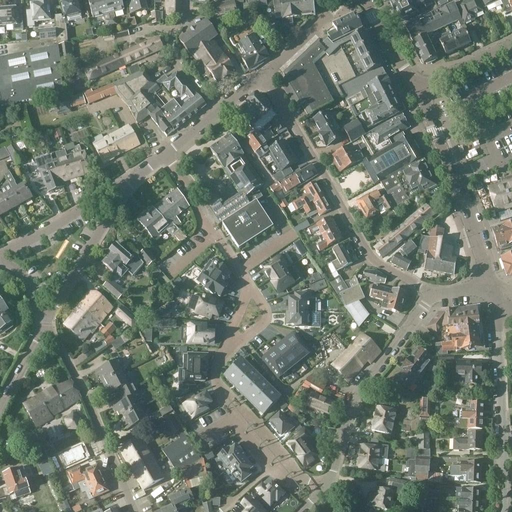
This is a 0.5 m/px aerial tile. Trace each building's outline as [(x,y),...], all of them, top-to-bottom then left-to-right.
[(64,19),(67,18),(68,23),(82,19),(81,15),(77,0),(71,0),(60,3),(64,19)] [(113,32),(111,26),(104,0),(87,0),(93,19),(103,17),(107,33),(113,32)] [(121,0),(104,0),(111,26),(117,25),(114,14),(124,11),(121,0)] [(127,2),(130,15),(148,10),(145,0),(132,0),(132,1),(127,2)] [(180,15),(180,0),(167,0),(167,15),(180,15)] [(241,0),(234,2),(237,15),(240,15),(238,6),(243,5),(244,8),(248,7),(244,0),(241,0)] [(244,0),(248,7),(249,9),(267,6),(267,7),(270,7),(273,7),(275,20),(282,19),(283,26),(292,25),(291,20),(295,19),(292,0),(244,0)] [(292,0),(295,19),(315,17),(313,3),(316,3),(318,0),(292,0)] [(388,0),(389,3),(393,10),(413,0),(388,0)] [(413,0),(393,10),(399,22),(404,20),(403,19),(432,5),(429,0),(413,0)] [(454,2),(462,20),(464,24),(475,19),(474,16),(483,12),(477,0),(469,0),(463,3),(461,0),(459,0),(455,2),(454,2)] [(479,0),(483,7),(485,6),(486,8),(501,1),(506,14),(511,12),(511,13),(511,11),(507,0),(479,0)] [(417,21),(405,26),(413,43),(432,34),(458,22),(462,20),(454,2),(455,2),(455,1),(449,4),(442,8),(439,10),(417,21)] [(34,27),(34,22),(50,21),(48,2),(38,3),(39,4),(31,5),(32,11),(26,12),(27,28),(34,27)] [(216,5),(216,6),(218,17),(233,14),(233,16),(237,15),(234,2),(220,5),(220,4),(216,5)] [(19,8),(5,9),(7,26),(13,26),(13,32),(23,31),(22,13),(19,13),(19,8)] [(160,23),(159,12),(151,13),(153,24),(160,23)] [(333,27),(326,33),(331,44),(339,40),(340,40),(362,29),(354,15),(332,26),(333,27)] [(55,16),(56,29),(57,40),(58,45),(68,43),(66,25),(62,25),(61,16),(55,16)] [(216,37),(205,21),(185,36),(180,39),(179,40),(191,56),(192,55),(209,78),(211,76),(218,85),(223,81),(223,82),(236,73),(212,40),(216,37)] [(238,46),(244,56),(237,60),(245,74),(249,72),(248,71),(252,69),(254,71),(269,59),(267,56),(272,53),(256,24),(246,31),(241,23),(237,26),(240,33),(230,40),(230,41),(233,47),(235,48),(238,46)] [(40,41),(57,40),(56,29),(39,31),(40,41)] [(112,38),(112,40),(114,40),(129,36),(128,29),(112,33),(112,38)] [(457,30),(450,33),(452,36),(458,50),(471,44),(469,41),(468,39),(465,31),(464,30),(462,31),(459,33),(457,30)] [(351,38),(356,49),(368,44),(363,32),(351,38)] [(450,32),(437,38),(439,43),(439,42),(442,48),(439,50),(442,56),(446,55),(458,50),(452,36),(450,33),(450,32)] [(432,34),(413,43),(418,53),(422,61),(424,66),(437,59),(440,57),(437,51),(437,50),(435,46),(437,45),(432,34)] [(290,78),(279,84),(294,110),(300,107),(307,118),(344,98),(346,101),(363,92),(362,90),(368,87),(367,86),(386,77),(380,68),(379,65),(366,72),(356,49),(351,38),(332,48),(325,40),(321,44),(319,40),(286,71),(290,78)] [(158,39),(120,56),(124,67),(162,50),(158,39)] [(71,43),(58,45),(58,47),(61,62),(73,60),(71,43)] [(366,72),(379,65),(371,50),(368,44),(356,49),(366,72)] [(0,58),(0,83),(61,69),(58,47),(0,58)] [(89,82),(124,67),(120,56),(85,71),(89,82)] [(63,80),(61,69),(0,83),(0,102),(1,108),(64,94),(61,80),(63,80)] [(142,72),(113,84),(116,95),(127,108),(144,94),(144,93),(153,84),(144,74),(143,74),(142,72)] [(179,108),(189,121),(205,107),(177,73),(162,85),(168,93),(174,89),(181,98),(176,102),(175,103),(179,108)] [(349,109),(350,108),(390,89),(391,88),(386,77),(367,86),(368,87),(362,90),(363,92),(346,101),(349,109)] [(83,93),(88,106),(111,96),(111,97),(116,95),(113,84),(112,84),(92,93),(91,90),(83,93)] [(144,93),(144,94),(174,131),(186,122),(176,110),(179,108),(175,103),(176,102),(175,100),(164,109),(156,99),(159,96),(156,93),(160,90),(155,84),(154,85),(153,84),(144,93)] [(390,89),(350,108),(355,118),(358,117),(395,99),(390,89)] [(50,113),(56,111),(57,117),(72,113),(71,109),(86,105),(82,94),(68,97),(53,100),(47,102),(50,113)] [(127,108),(129,109),(137,125),(149,116),(166,137),(174,131),(144,94),(127,108)] [(252,128),(256,133),(245,141),(255,154),(256,154),(266,146),(267,146),(258,133),(262,136),(266,132),(271,128),(268,125),(271,122),(272,121),(278,131),(284,127),(278,116),(275,118),(271,113),(271,112),(257,96),(256,97),(246,105),(247,106),(238,114),(251,129),(252,128)] [(342,99),(339,101),(339,103),(341,108),(344,108),(346,107),(347,104),(344,100),(342,99)] [(368,130),(372,128),(401,113),(395,99),(358,117),(366,130),(368,129),(368,130)] [(312,122),(319,134),(320,134),(337,124),(332,117),(330,118),(328,113),(312,122)] [(345,119),(341,113),(336,116),(339,122),(345,119)] [(368,152),(371,158),(397,143),(394,138),(408,130),(406,127),(403,118),(404,117),(403,114),(402,114),(360,139),(368,152)] [(320,141),(322,141),(326,147),(342,138),(340,135),(344,133),(351,143),(365,135),(357,121),(343,130),(342,129),(338,132),(338,131),(340,130),(337,124),(320,134),(319,134),(318,134),(319,135),(318,137),(320,141)] [(129,126),(111,135),(121,154),(138,145),(129,126)] [(52,132),(55,140),(62,137),(59,130),(52,132)] [(41,135),(43,139),(45,146),(51,144),(48,137),(47,133),(41,135)] [(113,158),(121,154),(111,135),(104,140),(101,135),(90,140),(93,145),(103,165),(113,159),(113,158)] [(366,160),(361,164),(374,186),(378,184),(380,183),(423,158),(410,135),(397,143),(371,158),(366,160)] [(224,169),(241,194),(244,199),(257,190),(263,186),(243,157),(244,156),(230,136),(210,150),(223,170),(224,169)] [(269,152),(268,152),(273,161),(274,162),(276,161),(290,152),(285,145),(284,146),(282,142),(268,150),(269,152)] [(16,145),(7,150),(16,168),(17,167),(20,165),(22,165),(26,163),(16,145)] [(269,152),(268,150),(266,146),(256,154),(255,154),(256,155),(259,159),(268,152),(269,152)] [(332,160),(335,166),(344,160),(359,152),(361,151),(358,146),(350,151),(348,148),(331,158),(332,160)] [(75,148),(77,154),(76,155),(78,160),(83,176),(91,174),(84,153),(82,153),(79,147),(75,148)] [(4,148),(0,149),(0,152),(3,160),(10,157),(4,148)] [(59,178),(62,184),(83,176),(78,160),(76,155),(67,157),(65,151),(55,154),(57,160),(56,160),(52,162),(53,164),(57,178),(58,177),(59,178)] [(290,152),(274,162),(283,177),(291,172),(289,169),(295,165),(292,161),(294,159),(290,152)] [(357,164),(357,163),(364,159),(359,152),(344,160),(335,166),(340,174),(357,164)] [(423,158),(380,183),(386,193),(391,191),(429,172),(424,163),(426,163),(423,158)] [(40,190),(46,188),(48,194),(63,188),(62,184),(59,178),(58,177),(57,178),(53,164),(52,162),(37,167),(42,181),(36,183),(38,188),(39,188),(40,190)] [(293,173),(300,186),(316,176),(311,166),(301,172),(297,175),(295,172),(293,173)] [(391,191),(400,206),(421,194),(429,190),(437,186),(434,181),(433,181),(429,172),(391,191)] [(9,173),(4,176),(9,184),(21,206),(32,200),(24,185),(18,189),(14,183),(15,183),(9,173)] [(274,195),(282,189),(285,195),(300,186),(293,173),(286,177),(277,183),(271,187),(269,188),(273,193),(274,195)] [(487,187),(495,214),(511,209),(511,175),(506,178),(500,180),(501,183),(487,187)] [(296,212),(303,208),(311,203),(323,197),(315,183),(303,189),(307,195),(292,204),(296,212)] [(0,188),(0,193),(0,194),(10,212),(21,206),(9,184),(0,188)] [(177,189),(155,207),(161,214),(164,214),(176,228),(181,224),(180,224),(181,224),(176,218),(180,215),(189,208),(177,189)] [(257,190),(244,199),(241,194),(222,206),(216,198),(215,199),(210,193),(201,199),(205,205),(204,205),(218,227),(222,225),(256,202),(262,198),(257,190)] [(369,196),(356,203),(361,212),(386,197),(383,192),(380,194),(378,194),(377,191),(369,195),(369,196)] [(386,197),(361,212),(366,220),(379,213),(376,209),(381,206),(386,214),(400,206),(391,191),(386,193),(388,196),(386,197)] [(0,194),(0,217),(10,212),(0,194)] [(421,201),(418,196),(413,199),(416,205),(421,201)] [(311,203),(303,208),(309,219),(317,214),(319,217),(331,211),(323,197),(311,203)] [(288,206),(283,198),(277,202),(282,210),(288,206)] [(256,202),(222,225),(234,243),(230,246),(233,252),(238,249),(239,250),(273,227),(256,202)] [(172,238),(174,236),(179,231),(176,228),(164,214),(161,214),(155,207),(153,208),(151,206),(136,219),(154,242),(166,231),(172,238)] [(407,237),(433,215),(425,206),(399,227),(407,237)] [(392,211),(387,214),(390,220),(395,217),(392,211)] [(385,223),(390,220),(387,214),(382,217),(385,223)] [(318,232),(321,237),(336,229),(331,218),(308,230),(311,236),(318,232)] [(492,230),(495,241),(511,235),(511,221),(510,222),(511,223),(509,224),(509,225),(492,230)] [(307,222),(293,229),(296,235),(310,227),(307,222)] [(365,226),(369,232),(374,229),(370,223),(365,226)] [(381,259),(407,237),(399,227),(373,249),(381,259)] [(427,253),(424,270),(454,275),(456,260),(450,259),(452,242),(442,240),(443,229),(433,227),(431,238),(423,237),(417,254),(425,255),(425,252),(427,253)] [(319,252),(342,239),(336,229),(321,237),(324,242),(316,247),(319,252)] [(174,236),(181,244),(186,239),(179,231),(174,236)] [(300,240),(306,237),(303,231),(297,235),(300,240)] [(511,235),(495,241),(498,252),(502,251),(511,247),(511,235)] [(293,244),(296,249),(302,246),(299,240),(293,244)] [(389,262),(392,264),(391,264),(406,272),(406,270),(409,272),(411,268),(409,267),(411,263),(407,261),(407,259),(418,251),(410,242),(400,250),(395,255),(396,255),(395,258),(392,257),(389,262)] [(136,255),(132,260),(115,245),(108,252),(110,254),(102,264),(115,276),(116,275),(121,279),(127,273),(132,277),(143,265),(136,255)] [(327,266),(334,280),(339,277),(336,272),(342,269),(352,264),(352,263),(354,262),(350,254),(348,255),(343,246),(332,251),(337,261),(331,264),(331,263),(327,266)] [(156,261),(146,249),(138,256),(147,268),(156,261)] [(511,255),(501,259),(504,271),(511,268),(511,255)] [(270,278),(271,280),(287,269),(279,256),(271,262),(273,264),(264,270),(266,272),(264,273),(268,279),(270,278)] [(200,258),(195,263),(199,266),(204,261),(200,258)] [(203,272),(206,274),(207,274),(223,285),(224,284),(226,281),(230,275),(225,272),(226,270),(219,265),(218,267),(210,262),(203,272)] [(291,266),(287,269),(271,280),(273,283),(271,284),(278,294),(300,280),(291,266)] [(356,275),(354,277),(358,286),(370,281),(376,284),(385,283),(386,279),(378,273),(373,272),(365,272),(363,277),(356,275)] [(220,297),(223,292),(226,289),(227,287),(223,285),(207,274),(206,274),(200,284),(206,288),(205,290),(212,295),(213,293),(220,297)] [(319,276),(318,274),(312,276),(314,282),(321,280),(325,278),(322,274),(319,276)] [(334,280),(328,284),(332,291),(344,284),(344,283),(339,276),(339,277),(334,280)] [(173,283),(177,286),(182,282),(178,278),(173,283)] [(110,279),(102,287),(118,301),(125,293),(110,279)] [(335,292),(337,295),(349,290),(344,284),(332,291),(334,293),(335,292)] [(336,296),(342,305),(344,308),(358,302),(365,299),(364,299),(359,286),(358,286),(352,289),(349,290),(337,295),(336,296)] [(373,286),(370,298),(389,303),(392,292),(373,286)] [(393,291),(392,292),(389,303),(390,303),(387,311),(399,314),(405,294),(393,291)] [(167,301),(162,293),(156,297),(162,305),(167,301)] [(90,294),(76,311),(96,329),(112,309),(96,294),(90,294)] [(288,312),(288,313),(312,313),(312,314),(316,314),(316,300),(306,300),(306,295),(294,295),(294,299),(288,298),(288,308),(288,312)] [(211,318),(211,316),(218,318),(219,318),(223,305),(201,298),(200,299),(191,296),(187,309),(196,312),(195,313),(211,318)] [(358,302),(344,308),(347,311),(352,319),(358,328),(369,316),(358,302)] [(0,331),(5,328),(8,331),(13,328),(13,324),(12,323),(13,322),(6,313),(7,312),(2,305),(0,306),(0,331)] [(116,312),(126,321),(132,314),(122,306),(116,312)] [(446,328),(442,329),(443,333),(479,329),(477,309),(456,311),(457,320),(445,321),(446,328)] [(91,335),(96,329),(76,311),(64,326),(82,343),(90,334),(91,335)] [(442,329),(446,328),(445,321),(457,320),(456,311),(438,313),(439,315),(436,316),(426,330),(435,337),(442,329)] [(312,328),(312,314),(312,313),(288,313),(286,313),(286,315),(286,318),(286,326),(294,326),(294,328),(312,328)] [(177,322),(153,320),(153,327),(175,329),(177,322)] [(100,334),(106,339),(116,329),(110,323),(100,333),(100,334)] [(213,342),(214,342),(214,333),(209,333),(205,332),(206,326),(188,326),(188,327),(187,342),(187,344),(207,345),(209,345),(213,345),(213,342)] [(345,331),(341,327),(335,333),(339,337),(345,331)] [(441,333),(442,343),(480,339),(479,329),(443,333),(441,333)] [(115,351),(130,341),(125,334),(111,345),(115,351)] [(295,334),(284,343),(292,352),(302,343),(295,334)] [(381,352),(362,335),(348,349),(364,365),(366,362),(369,365),(381,352)] [(110,337),(109,337),(106,340),(94,349),(97,354),(115,342),(110,337)] [(156,339),(149,343),(149,344),(152,350),(153,351),(159,347),(160,346),(157,340),(156,339)] [(447,355),(447,352),(465,350),(466,351),(468,351),(469,350),(481,349),(480,339),(442,343),(441,343),(441,344),(435,345),(436,355),(438,357),(447,355)] [(275,350),(273,351),(281,361),(292,352),(284,343),(282,344),(275,350)] [(292,352),(299,361),(310,353),(302,343),(292,352)] [(347,382),(364,365),(348,349),(331,367),(347,382)] [(418,349),(410,359),(424,370),(432,360),(418,349)] [(273,351),(263,360),(270,370),(281,361),(273,351)] [(292,352),(281,361),(288,370),(290,369),(297,363),(299,361),(292,352)] [(184,356),(183,370),(204,370),(205,367),(206,367),(207,355),(188,354),(188,356),(184,356)] [(99,377),(102,384),(122,374),(118,366),(123,364),(121,359),(94,372),(97,378),(99,377)] [(401,369),(402,370),(416,380),(424,370),(410,359),(409,359),(401,369)] [(270,370),(278,379),(288,370),(281,361),(270,370)] [(236,372),(244,380),(252,371),(244,363),(240,367),(236,372)] [(480,364),(457,363),(456,378),(466,378),(466,385),(477,385),(477,381),(480,381),(480,364)] [(204,372),(204,370),(183,370),(179,370),(178,383),(179,383),(179,391),(188,391),(188,385),(194,386),(194,382),(204,383),(204,380),(206,380),(206,373),(204,373),(204,372)] [(408,391),(416,380),(402,370),(394,380),(408,391)] [(244,380),(252,388),(261,379),(252,371),(244,380)] [(227,380),(235,388),(244,380),(236,372),(232,376),(227,380)] [(117,391),(120,396),(136,388),(133,382),(128,385),(122,374),(102,384),(105,390),(104,391),(107,396),(117,391)] [(310,376),(304,384),(310,388),(321,395),(326,386),(310,376)] [(252,388),(260,396),(269,388),(261,379),(252,388)] [(70,380),(22,406),(36,429),(53,420),(51,417),(82,399),(70,380)] [(235,388),(244,396),(252,388),(244,380),(235,388)] [(116,412),(120,419),(140,409),(137,401),(142,399),(137,390),(136,388),(120,396),(123,402),(112,407),(115,413),(116,412)] [(244,396),(252,405),(260,396),(252,388),(244,396)] [(260,396),(268,404),(273,400),(277,396),(269,388),(260,396)] [(288,409),(292,414),(296,408),(306,391),(301,388),(288,409)] [(208,411),(207,410),(205,407),(209,405),(212,404),(206,394),(200,397),(195,399),(192,394),(185,398),(188,403),(187,404),(183,406),(187,413),(190,417),(191,420),(198,416),(208,411)] [(335,404),(311,395),(306,407),(330,417),(335,404)] [(252,405),(260,413),(264,409),(268,404),(260,396),(252,405)] [(419,416),(419,418),(430,418),(430,398),(420,398),(419,416)] [(462,410),(461,420),(482,421),(483,404),(469,403),(469,410),(466,410),(462,410)] [(162,417),(163,417),(172,411),(169,406),(159,412),(162,417)] [(372,417),(374,419),(374,420),(393,423),(395,412),(376,408),(375,412),(373,413),(372,417)] [(144,415),(140,409),(120,419),(123,425),(122,426),(125,432),(151,418),(149,413),(144,415)] [(270,425),(274,429),(275,429),(277,432),(280,435),(280,436),(285,431),(287,433),(293,429),(280,414),(270,423),(271,425),(270,425)] [(172,415),(167,417),(177,433),(181,431),(172,415)] [(403,421),(403,426),(411,428),(411,426),(417,427),(419,418),(419,416),(413,415),(412,423),(403,421)] [(431,418),(430,418),(419,418),(417,427),(430,427),(431,418)] [(371,425),(372,427),(372,431),(391,435),(393,423),(374,420),(371,421),(371,425)] [(457,429),(482,431),(482,421),(461,420),(460,420),(454,420),(453,429),(454,429),(457,429)] [(417,435),(417,433),(418,428),(417,428),(417,427),(411,426),(411,428),(403,426),(402,432),(417,435)] [(295,452),(296,454),(312,442),(311,441),(303,430),(295,436),(297,438),(289,444),(290,446),(289,447),(293,453),(295,452)] [(163,451),(178,474),(180,472),(199,460),(200,459),(198,455),(189,442),(183,432),(177,436),(180,440),(163,451)] [(22,440),(26,447),(39,440),(36,433),(22,440)] [(418,451),(418,457),(430,458),(430,454),(430,450),(429,433),(417,433),(417,451),(418,451)] [(454,440),(453,450),(481,452),(482,434),(468,434),(468,441),(454,440)] [(120,451),(132,472),(152,459),(140,439),(120,451)] [(313,453),(317,449),(312,442),(296,454),(299,458),(298,459),(305,469),(318,459),(313,453)] [(41,451),(38,445),(29,450),(31,456),(41,451)] [(217,457),(228,470),(243,458),(244,458),(245,457),(244,455),(242,453),(236,445),(235,447),(230,451),(228,449),(217,457)] [(357,456),(359,457),(359,458),(378,460),(380,448),(360,446),(359,451),(357,452),(357,456)] [(61,457),(67,469),(84,461),(82,457),(84,456),(80,447),(61,457)] [(414,473),(429,474),(430,458),(418,457),(416,457),(415,463),(414,473)] [(252,469),(246,461),(244,459),(244,458),(243,458),(228,470),(231,475),(232,477),(232,476),(236,481),(238,480),(241,484),(250,477),(247,473),(252,469)] [(356,463),(358,465),(357,470),(371,471),(370,472),(384,473),(385,466),(378,466),(378,460),(359,458),(359,459),(356,460),(356,463)] [(152,459),(132,472),(143,491),(164,479),(152,459)] [(157,511),(181,511),(185,510),(183,506),(194,501),(189,491),(208,485),(204,460),(200,462),(183,477),(182,477),(188,489),(169,498),(171,504),(165,507),(165,509),(157,511)] [(408,469),(408,476),(408,478),(411,479),(415,479),(414,473),(415,463),(406,462),(406,469),(408,469)] [(461,477),(466,477),(466,473),(480,474),(481,464),(460,463),(460,467),(450,467),(450,477),(461,477)] [(78,484),(101,474),(97,466),(83,472),(80,466),(72,470),(78,484)] [(10,496),(11,496),(12,499),(15,498),(16,499),(31,494),(26,478),(27,478),(23,467),(2,475),(10,496)] [(429,474),(414,473),(415,479),(415,481),(419,482),(428,482),(428,483),(434,484),(442,484),(445,484),(447,484),(447,477),(447,476),(443,476),(443,475),(442,475),(429,474)] [(480,484),(480,474),(466,473),(466,477),(466,484),(480,484)] [(85,493),(89,501),(109,493),(101,474),(78,484),(82,494),(85,493)] [(367,508),(375,509),(375,511),(379,511),(380,510),(384,511),(383,511),(392,511),(395,504),(391,503),(392,498),(404,500),(407,483),(390,480),(387,492),(378,489),(376,496),(370,495),(367,508)] [(425,482),(419,482),(415,481),(414,490),(414,496),(414,497),(423,498),(425,482)] [(65,496),(79,489),(77,483),(62,489),(65,496)] [(259,496),(270,507),(276,501),(277,502),(284,495),(279,489),(278,490),(271,484),(267,488),(266,490),(262,486),(256,491),(260,495),(259,496)] [(459,500),(459,501),(461,501),(461,502),(464,502),(464,500),(480,501),(480,490),(461,490),(456,490),(455,500),(459,500)] [(245,511),(264,511),(255,502),(255,501),(254,500),(253,500),(250,497),(248,499),(241,506),(245,509),(247,511),(245,511)] [(415,508),(417,508),(423,509),(426,509),(427,499),(416,498),(415,508)] [(72,511),(67,500),(62,503),(66,511),(72,511)] [(457,510),(459,510),(464,510),(464,511),(479,511),(480,501),(464,500),(464,502),(461,502),(461,501),(459,501),(459,507),(457,507),(457,510)]
